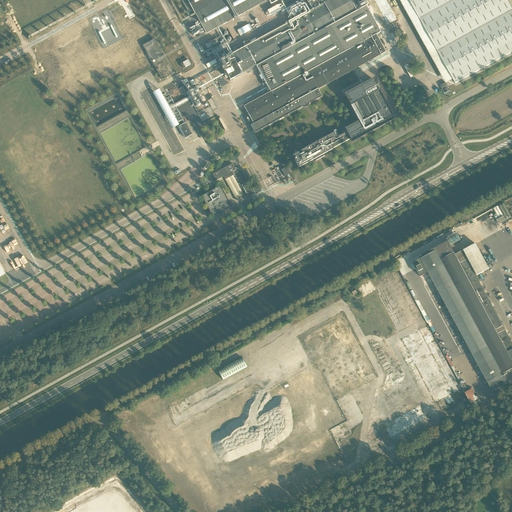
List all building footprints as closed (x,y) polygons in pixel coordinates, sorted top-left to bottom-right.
[(5,0),(18,29),(36,21),(37,24),(62,12),(56,0),(5,0)] [(132,0),(129,0),(112,8),(116,16),(136,7),(132,0)] [(181,0),(188,12),(193,10),(206,34),(267,0),(268,0),(271,4),(278,0),(306,0),(312,10),(246,46),(244,43),(221,55),(221,56),(217,58),(219,61),(230,80),(256,66),(270,92),(244,106),(254,124),(251,125),(255,132),(321,96),(317,89),(385,52),(376,35),(380,32),(362,0),(181,0)] [(371,0),(378,11),(383,8),(379,0),(371,0)] [(433,43),(455,83),(461,80),(511,51),(511,10),(506,0),(399,0),(426,48),(433,43)] [(276,4),(265,10),(267,14),(278,8),(276,4)] [(388,10),(384,9),(381,11),(380,14),(381,18),(385,19),(388,17),(389,13),(388,10)] [(384,21),(387,27),(393,24),(390,18),(384,21)] [(154,39),(143,45),(153,62),(162,80),(173,74),(168,64),(154,39)] [(388,57),(387,55),(375,61),(376,64),(388,57)] [(215,59),(206,64),(208,68),(217,63),(215,59)] [(183,69),(191,64),(188,60),(181,64),(183,69)] [(322,154),(394,115),(374,78),(344,95),(358,119),(335,132),(335,131),(332,133),(332,134),(322,139),(321,136),(311,141),(313,144),(292,155),(298,167),(314,158),(315,161),(324,157),(322,154)] [(153,93),(172,128),(178,125),(159,90),(153,93)] [(192,134),(185,122),(178,126),(185,138),(192,134)] [(213,174),(214,177),(216,181),(224,177),(225,180),(234,175),(240,186),(241,185),(247,182),(244,177),(240,170),(239,170),(238,168),(235,167),(232,163),(219,171),(218,169),(211,172),(212,174),(213,174)] [(288,179),(289,179),(291,177),(287,170),(286,167),(281,170),(285,177),(286,176),(288,179)] [(234,175),(225,180),(236,199),(244,195),(239,186),(240,186),(234,175)] [(248,197),(251,196),(252,195),(252,196),(261,191),(257,184),(256,181),(244,177),(247,182),(241,185),(246,193),(245,193),(248,197)] [(209,192),(202,196),(213,216),(220,212),(223,211),(231,206),(230,203),(220,186),(213,190),(209,192)] [(0,235),(7,233),(7,234),(11,232),(8,223),(0,226),(0,235)] [(501,324),(464,252),(458,255),(456,251),(465,246),(462,241),(451,247),(448,242),(420,256),(421,258),(413,263),(420,277),(429,272),(476,360),(481,369),(493,391),(511,380),(511,343),(504,329),(501,324)] [(489,269),(476,243),(464,250),(477,275),(489,269)] [(17,268),(27,262),(24,255),(13,261),(17,268)] [(356,286),(361,298),(374,292),(369,280),(356,286)] [(312,360),(311,367),(215,410),(216,413),(236,404),(234,411),(239,412),(202,429),(196,416),(180,424),(213,497),(251,479),(246,473),(241,476),(245,476),(241,479),(237,474),(307,443),(301,435),(291,443),(273,421),(321,399),(318,391),(324,386),(329,398),(374,378),(344,312),(296,334),(304,352),(297,355),(302,365),(312,360)] [(429,324),(400,337),(421,381),(417,383),(425,399),(431,396),(434,402),(460,390),(429,324)] [(243,358),(218,371),(223,380),(247,367),(243,358)] [(387,378),(390,385),(402,381),(399,374),(387,378)] [(468,403),(476,400),(471,389),(464,392),(468,403)] [(285,489),(346,462),(345,455),(338,447),(334,437),(330,433),(320,438),(317,435),(324,429),(327,429),(329,427),(332,432),(343,427),(341,423),(345,421),(335,398),(324,403),(321,396),(321,401),(319,403),(322,406),(298,416),(308,438),(314,438),(312,440),(312,444),(299,450),(303,459),(276,471),(285,489)] [(390,419),(382,422),(392,443),(398,443),(406,439),(415,435),(414,431),(412,426),(416,425),(417,427),(417,430),(422,429),(429,426),(420,406),(391,419),(390,419)] [(187,479),(183,471),(176,475),(173,470),(164,474),(171,487),(187,479)] [(182,498),(194,493),(192,490),(181,495),(182,498)]
